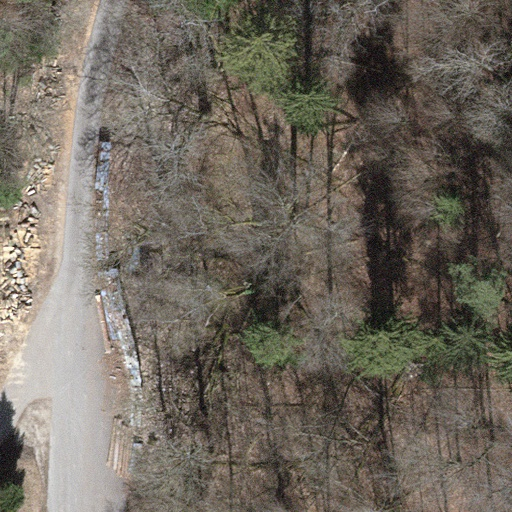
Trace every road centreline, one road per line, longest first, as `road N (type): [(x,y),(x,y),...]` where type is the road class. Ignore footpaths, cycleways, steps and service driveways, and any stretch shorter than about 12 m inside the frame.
road 1 (track): [(121,0),(84,164),(73,305)]
road 2 (track): [(67,511),(73,305)]
road 3 (track): [(0,418),(73,305)]
